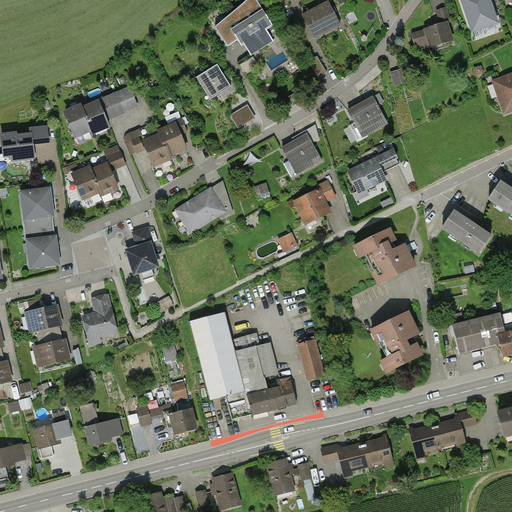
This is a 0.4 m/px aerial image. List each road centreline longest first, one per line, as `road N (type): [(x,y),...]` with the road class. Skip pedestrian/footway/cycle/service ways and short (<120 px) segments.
road 1 (primary): [(1,511),(511,380)]
road 2 (residential): [(511,154),(168,321)]
road 3 (residential): [(417,0),(353,79),(263,137)]
road 4 (residential): [(218,163),(89,228),(94,277)]
